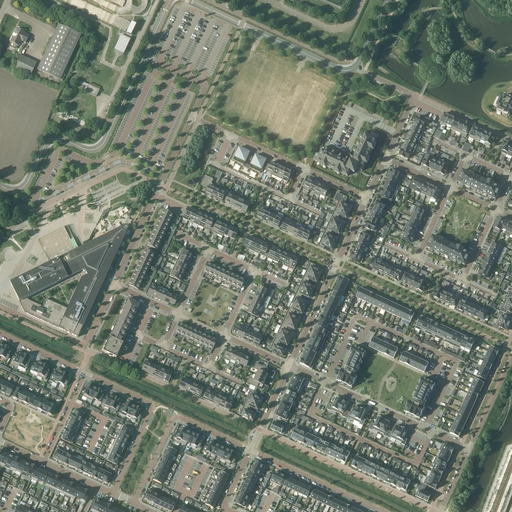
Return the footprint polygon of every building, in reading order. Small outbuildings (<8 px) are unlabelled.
[(131,34),(137,23),(131,21),(126,32),(131,34)] [(60,80),(81,35),(59,24),(37,70),(60,80)] [(11,42),(12,43),(10,47),(16,50),(18,46),(19,46),(21,41),(25,43),(29,36),(25,34),(25,33),(17,29),(11,42)] [(125,53),(130,37),(121,34),(115,49),(125,53)] [(20,56),(14,69),(30,77),(37,63),(20,56)] [(97,96),(101,87),(91,82),(90,84),(82,81),(81,84),(89,87),(87,91),(97,96)] [(511,107),(511,106),(511,98),(504,95),(502,99),(497,97),(493,105),(498,108),(497,112),(497,113),(501,115),(501,114),(507,117),(510,111),(511,111),(511,110),(511,107)] [(445,127),(450,116),(444,114),(439,124),(445,127)] [(450,129),(455,119),(450,116),(445,127),(446,124),(451,127),(450,129)] [(423,126),(426,121),(422,120),(422,119),(418,117),(418,118),(417,117),(414,122),(423,126)] [(455,131),(460,121),(455,119),(450,129),(455,131)] [(460,135),(466,122),(465,123),(460,121),(455,131),(460,134),(460,135)] [(421,131),(423,126),(414,122),(412,127),(421,131)] [(466,137),(471,126),(469,125),(470,124),(466,122),(460,135),(466,137)] [(419,135),(421,131),(412,127),(410,131),(421,136),(419,135)] [(474,140),(479,129),(473,127),(468,137),(474,140)] [(479,142),(484,132),(479,129),(474,140),(479,142)] [(362,171),(365,163),(366,163),(364,162),(366,158),(367,159),(372,149),(371,149),(372,145),(374,145),(376,140),(379,142),(382,134),(374,130),(370,138),(365,135),(352,163),(350,162),(349,164),(322,151),(319,156),(316,155),(314,161),(322,164),(323,163),(326,165),(326,166),(336,171),(336,169),(340,171),(339,173),(348,176),(350,171),(354,173),(357,169),(362,171)] [(421,136),(410,131),(408,136),(419,141),(421,136)] [(484,145),(489,134),(484,132),(479,142),(480,140),(485,142),(484,145)] [(493,142),(495,138),(494,137),(494,136),(489,134),(484,145),(489,147),(492,141),(493,142)] [(415,144),(417,140),(419,141),(408,136),(406,140),(417,146),(417,145),(415,144)] [(417,146),(406,140),(404,145),(415,150),(417,146)] [(506,155),(511,144),(506,142),(506,143),(505,142),(503,146),(504,147),(501,153),(506,155)] [(415,150),(404,145),(402,149),(401,149),(401,150),(413,155),(415,150)] [(255,155),(254,158),(248,156),(250,152),(239,147),(233,160),(243,165),(243,166),(250,170),(250,168),(260,173),(266,160),(255,155)] [(408,159),(410,154),(412,155),(413,155),(401,150),(399,154),(400,155),(400,156),(404,158),(405,157),(408,159)] [(428,168),(433,157),(428,155),(425,160),(424,160),(423,164),(423,165),(428,168)] [(433,170),(437,162),(432,160),(433,157),(428,168),(433,170)] [(272,175),(277,165),(271,162),(270,165),(268,164),(265,169),(268,170),(266,173),(272,175)] [(438,173),(444,162),(443,162),(442,164),(437,162),(433,170),(438,172),(438,173)] [(446,170),(449,164),(444,162),(438,173),(444,175),(444,174),(445,175),(447,171),(446,170)] [(277,178),(282,167),(277,165),(272,175),(277,178)] [(282,180),(287,169),(282,167),(277,178),(282,180)] [(292,172),(287,169),(282,180),(287,182),(289,180),(291,181),(293,176),(291,175),(292,172)] [(399,179),(402,173),(393,169),(392,171),(391,170),(389,174),(399,179)] [(501,188),(493,185),(494,183),(488,181),(488,182),(475,176),(476,175),(470,172),(469,173),(463,170),(457,182),(466,186),(465,187),(469,189),(470,188),(482,193),(482,195),(486,197),(487,195),(495,199),(501,188)] [(396,184),(398,179),(399,179),(389,174),(389,175),(390,175),(388,180),(396,184)] [(206,194),(212,196),(217,186),(212,184),(214,179),(205,175),(200,184),(207,188),(205,191),(207,192),(206,194)] [(416,189),(420,181),(414,178),(411,186),(416,189)] [(308,192),(313,182),(308,179),(307,182),(304,181),(302,186),(304,187),(303,190),(308,192)] [(393,189),(396,184),(388,180),(385,185),(396,190),(393,189)] [(420,193),(425,183),(420,181),(416,189),(421,191),(420,193)] [(314,195),(318,184),(313,182),(308,192),(309,192),(310,190),(315,192),(313,194),(314,195)] [(426,196),(430,185),(425,183),(420,193),(426,196)] [(319,197),(324,187),(318,184),(314,195),(319,197)] [(393,195),(396,190),(385,185),(383,190),(382,190),(394,195),(393,195)] [(431,198),(436,188),(430,185),(426,196),(431,198),(430,198),(431,198)] [(217,199),(221,191),(216,188),(217,186),(212,196),(217,199)] [(329,189),(324,187),(319,197),(320,195),(325,197),(328,198),(330,193),(328,192),(329,189)] [(438,196),(440,191),(439,191),(439,190),(437,189),(436,189),(435,189),(436,188),(431,198),(437,201),(440,197),(438,196)] [(391,201),(394,195),(382,190),(380,194),(381,194),(380,196),(391,201)] [(225,200),(228,192),(227,194),(226,193),(221,191),(217,199),(222,201),(223,200),(225,200)] [(231,205),(236,195),(230,192),(230,193),(228,192),(225,200),(226,201),(225,203),(231,205)] [(347,198),(338,193),(334,200),(338,202),(336,207),(350,213),(351,209),(349,208),(350,207),(344,204),(347,198)] [(236,208),(240,199),(235,197),(236,195),(231,205),(236,208)] [(241,210),(246,200),(246,199),(245,202),(240,199),(236,208),(241,210)] [(251,202),(246,200),(241,210),(246,212),(248,209),(249,210),(251,205),(250,205),(251,202)] [(386,211),(388,206),(383,203),(379,201),(378,201),(375,206),(386,211)] [(386,212),(386,211),(375,206),(375,207),(373,212),(383,217),(386,212)] [(423,217),(425,211),(415,206),(412,212),(423,217)] [(263,220),(267,210),(262,207),(261,210),(260,209),(258,214),(259,214),(257,217),(263,220)] [(348,217),(350,213),(336,207),(332,215),(338,218),(339,215),(345,218),(345,216),(348,217)] [(188,221),(193,211),(187,208),(182,219),(188,221)] [(101,215),(104,217),(106,213),(109,211),(108,209),(103,211),(101,215)] [(156,250),(173,215),(163,210),(147,245),(156,250)] [(268,222),(273,212),(267,210),(263,220),(268,222)] [(193,223),(198,213),(193,211),(188,221),(189,219),(194,221),(193,223)] [(273,225),(277,217),(272,214),(273,212),(268,222),(273,225)] [(379,220),(381,216),(383,217),(373,212),(370,217),(381,222),(381,221),(379,220)] [(420,222),(423,217),(412,212),(410,217),(420,222)] [(198,226),(203,215),(198,213),(193,223),(198,226)] [(203,228),(208,218),(203,215),(198,226),(203,228)] [(337,220),(338,218),(332,215),(329,223),(342,229),(344,225),(342,224),(342,222),(337,220)] [(281,226),(284,218),(283,220),(282,220),(282,219),(277,217),(273,225),(278,227),(279,226),(281,226)] [(379,227),(381,222),(370,217),(368,222),(379,227)] [(418,227),(420,222),(410,217),(412,218),(410,223),(418,227)] [(213,220),(208,218),(203,228),(209,231),(209,230),(210,231),(214,223),(213,222),(213,220)] [(287,231),(292,221),(286,218),(286,219),(284,218),(281,226),(282,227),(281,229),(287,231)] [(499,233),(505,220),(504,221),(503,220),(501,218),(500,219),(499,218),(497,223),(495,223),(493,227),(494,228),(493,230),(499,233)] [(505,233),(510,222),(505,220),(499,233),(501,228),(506,230),(505,233)] [(292,234),(296,225),(291,223),(292,221),(287,231),(292,234)] [(217,235),(222,224),(217,222),(216,223),(214,223),(210,231),(212,232),(217,235)] [(376,232),(379,227),(368,222),(365,227),(366,228),(370,230),(376,232)] [(340,233),(342,229),(329,223),(325,231),(331,233),(332,231),(337,233),(338,232),(340,233)] [(416,232),(418,227),(410,223),(407,228),(416,232)] [(222,237),(227,227),(222,224),(217,235),(222,237)] [(78,337),(106,275),(104,274),(108,267),(109,267),(110,265),(113,259),(114,257),(119,248),(121,244),(122,242),(125,235),(126,233),(128,229),(128,228),(128,227),(128,226),(127,226),(127,225),(126,225),(125,225),(124,226),(125,228),(116,232),(115,230),(110,232),(108,233),(108,234),(102,236),(100,237),(100,238),(86,244),(84,245),(84,246),(83,246),(83,247),(78,249),(76,244),(73,246),(64,227),(41,239),(52,261),(9,283),(24,313),(78,337)] [(297,236),(302,226),(301,228),(296,225),(292,234),(297,236)] [(302,238),(307,228),(302,226),(297,236),(302,238)] [(228,237),(232,229),(227,227),(222,237),(223,235),(228,237)] [(308,241),(312,231),(307,228),(302,238),(308,241)] [(413,237),(416,232),(407,228),(405,234),(402,232),(414,238),(413,237)] [(238,231),(232,229),(228,237),(234,240),(234,239),(235,240),(237,235),(236,234),(238,231)] [(330,236),(331,233),(325,231),(321,238),(335,245),(337,241),(334,240),(335,238),(330,236)] [(414,238),(402,232),(399,238),(411,243),(411,241),(412,242),(414,238)] [(372,243),(374,238),(363,233),(362,234),(361,234),(360,238),(372,243)] [(470,254),(463,250),(463,249),(458,246),(457,248),(445,242),(446,241),(439,238),(438,239),(432,236),(427,248),(435,252),(435,253),(439,255),(440,254),(452,259),(451,261),(456,263),(456,261),(465,265),(470,254)] [(249,249),(254,239),(248,237),(247,239),(246,239),(244,244),(245,244),(244,247),(249,249)] [(333,249),(335,245),(321,238),(318,247),(323,249),(325,247),(330,249),(331,247),(333,249)] [(366,247),(369,242),(372,244),(372,243),(360,238),(358,243),(366,247)] [(254,252),(259,241),(254,239),(249,249),(254,252)] [(259,254),(264,244),(259,241),(254,252),(259,254)] [(364,252),(366,247),(358,243),(356,249),(366,254),(366,253),(364,252)] [(501,253),(504,247),(493,243),(491,248),(501,253)] [(270,246),(264,244),(259,254),(265,257),(265,256),(266,257),(270,249),(269,248),(270,246)] [(273,261),(278,250),(273,248),(272,249),(270,249),(266,257),(268,258),(273,261)] [(499,258),(501,253),(491,248),(488,253),(499,258)] [(364,259),(366,254),(356,249),(353,254),(353,253),(352,253),(364,259)] [(138,290),(154,255),(145,250),(128,285),(138,290)] [(192,255),(190,254),(191,252),(185,250),(184,251),(181,250),(179,255),(189,260),(192,255)] [(278,263),(283,253),(278,250),(273,261),(278,263)] [(283,265),(288,255),(283,253),(278,263),(279,261),(284,263),(283,265)] [(360,264),(362,258),(364,259),(352,253),(351,257),(351,258),(351,259),(360,264)] [(497,263),(499,258),(488,253),(486,259),(497,263)] [(187,266),(189,260),(179,255),(177,261),(187,266)] [(289,268),(293,257),(288,255),(283,265),(289,268)] [(299,260),(293,257),(289,268),(294,270),(299,260)] [(492,267),(494,263),(496,264),(497,263),(486,259),(484,264),(494,269),(492,267)] [(378,271),(382,263),(376,260),(372,269),(378,271)] [(185,271),(187,266),(177,261),(174,266),(185,271)] [(207,263),(200,277),(202,277),(204,273),(211,276),(209,281),(211,281),(213,277),(230,285),(228,289),(229,290),(231,285),(238,288),(236,293),(238,294),(244,280),(207,263)] [(310,263),(306,271),(320,277),(322,273),(319,272),(320,271),(315,268),(316,266),(310,263)] [(383,274),(387,265),(382,263),(378,271),(383,274)] [(492,274),(494,269),(484,264),(481,269),(480,268),(480,269),(493,274),(492,274)] [(388,276),(392,268),(387,265),(383,274),(388,276)] [(182,276),(185,271),(174,266),(172,271),(182,276)] [(393,279),(398,269),(397,269),(397,270),(392,268),(388,276),(393,278),(393,279)] [(399,281),(403,272),(398,269),(393,279),(397,281),(397,280),(399,281)] [(493,274),(480,269),(479,273),(479,275),(490,280),(493,274)] [(180,281),(182,276),(172,271),(169,276),(180,281)] [(318,281),(320,277),(306,271),(303,279),(308,282),(310,279),(315,282),(316,280),(318,281)] [(407,285),(410,276),(405,274),(401,282),(407,285)] [(412,287),(417,277),(416,276),(415,279),(410,276),(407,285),(412,287)] [(347,286),(349,281),(340,277),(338,282),(347,286)] [(417,290),(422,279),(417,277),(412,287),(417,289),(417,290)] [(307,284),(308,282),(303,279),(299,287),(313,293),(314,289),(312,288),(313,286),(307,284)] [(425,287),(427,281),(422,279),(417,290),(422,292),(423,291),(425,287)] [(500,289),(504,291),(507,284),(509,284),(510,281),(505,279),(500,289)] [(345,291),(347,286),(338,282),(336,287),(345,291)] [(153,297),(157,286),(152,284),(147,294),(153,297)] [(262,285),(262,287),(260,287),(257,292),(268,297),(270,291),(268,290),(269,288),(262,285)] [(158,299),(161,291),(156,289),(158,286),(157,286),(153,297),(158,299)] [(311,297),(313,293),(299,287),(295,295),(301,297),(302,295),(307,297),(308,296),(311,297)] [(342,296),(345,291),(336,287),(333,292),(342,296)] [(361,300),(365,291),(360,288),(356,298),(361,300)] [(439,300),(443,291),(438,289),(436,292),(435,292),(433,296),(434,296),(434,297),(439,300)] [(163,302),(167,293),(161,291),(158,299),(163,302)] [(366,302),(370,293),(365,291),(361,300),(366,302)] [(444,302),(448,294),(443,292),(443,291),(439,300),(444,302)] [(268,297),(257,292),(255,297),(265,302),(268,297)] [(340,301),(342,296),(333,292),(331,297),(340,301)] [(168,304),(173,294),(172,294),(172,296),(167,293),(163,302),(168,304)] [(371,304),(375,295),(370,293),(366,302),(371,304)] [(177,296),(173,294),(168,304),(169,303),(174,305),(175,303),(177,304),(179,299),(176,298),(177,296)] [(450,304),(453,296),(448,294),(444,302),(450,304)] [(300,300),(301,297),(295,295),(292,303),(305,309),(307,305),(304,304),(305,302),(300,300)] [(376,307),(380,298),(375,295),(371,304),(376,307)] [(455,307),(459,299),(453,296),(450,304),(455,307)] [(265,302),(255,297),(253,302),(263,307),(265,302)] [(338,306),(340,301),(331,297),(329,302),(338,306)] [(381,309),(385,300),(380,298),(376,307),(381,309)] [(462,311),(467,302),(461,299),(457,308),(459,309),(458,310),(462,311)] [(116,358),(128,333),(126,332),(139,305),(128,300),(116,327),(114,326),(102,352),(116,358)] [(386,311),(390,302),(385,300),(381,309),(386,311)] [(263,307),(253,302),(250,307),(258,311),(261,306),(263,307)] [(335,311),(338,306),(329,302),(327,307),(335,311)] [(390,314),(395,304),(390,302),(386,311),(390,314)] [(468,313),(472,305),(467,303),(467,302),(462,311),(463,312),(463,311),(468,313)] [(303,313),(305,309),(292,303),(288,310),(294,313),(295,311),(300,313),(301,312),(303,313)] [(395,316),(400,307),(395,304),(390,314),(395,316)] [(511,306),(505,304),(503,308),(501,308),(500,311),(506,314),(508,312),(511,313),(511,306)] [(473,315),(478,305),(477,307),(472,305),(468,313),(473,315)] [(478,318),(483,307),(478,305),(473,315),(478,318)] [(258,311),(250,307),(248,313),(256,317),(258,311)] [(333,316),(335,311),(327,307),(324,311),(333,316)] [(400,318),(405,309),(400,307),(395,316),(400,318)] [(484,320),(489,310),(483,307),(478,318),(484,320)] [(405,320),(409,311),(405,309),(400,318),(405,320)] [(293,316),(294,313),(288,310),(284,318),(298,325),(300,321),(297,320),(298,318),(293,316)] [(331,320),(333,316),(324,311),(322,316),(331,320)] [(410,323),(415,314),(409,311),(405,320),(410,323)] [(508,319),(509,318),(505,317),(506,314),(500,311),(498,314),(499,315),(497,320),(510,326),(511,320),(508,319)] [(329,325),(331,320),(322,316),(320,321),(329,325)] [(421,328),(426,319),(420,316),(416,326),(421,328)] [(296,328),(298,325),(284,318),(281,326),(286,329),(288,327),(293,329),(294,327),(296,328)] [(426,331),(430,321),(426,319),(421,328),(426,331)] [(510,326),(497,320),(495,325),(494,324),(492,328),(499,331),(500,328),(503,329),(504,329),(507,331),(508,330),(509,330),(510,327),(509,326),(510,326)] [(320,321),(317,326),(326,330),(329,325),(320,321)] [(431,333),(435,323),(430,321),(426,331),(431,333)] [(238,336),(243,324),(239,322),(237,326),(235,325),(232,330),(234,331),(233,333),(238,335),(238,336)] [(208,353),(210,354),(216,341),(179,323),(172,337),(174,338),(176,333),(183,336),(181,341),(183,342),(185,337),(202,345),(200,349),(201,350),(203,346),(210,349),(208,353)] [(436,335),(440,325),(435,323),(431,333),(436,335)] [(243,339),(248,328),(247,331),(242,328),(244,324),(243,324),(238,336),(243,339)] [(441,337),(445,328),(440,325),(436,335),(441,337)] [(285,331),(286,329),(281,326),(277,334),(291,340),(292,337),(290,335),(291,334),(285,331)] [(317,326),(315,331),(327,337),(329,332),(326,330),(317,326)] [(248,341),(253,331),(248,328),(243,339),(248,341)] [(445,340),(450,330),(445,328),(441,337),(445,340)] [(450,342),(455,332),(450,330),(445,340),(450,342)] [(253,344),(257,335),(258,333),(253,331),(248,341),(253,344)] [(315,331),(313,336),(325,341),(327,337),(315,331)] [(455,344),(460,335),(455,332),(450,342),(455,344)] [(259,346),(263,338),(264,335),(258,333),(257,335),(253,344),(259,346)] [(289,344),(291,340),(277,334),(279,335),(277,340),(275,339),(273,342),(279,345),(280,342),(285,345),(286,343),(289,344)] [(460,347),(465,337),(460,335),(455,344),(460,347)] [(313,336),(310,340),(322,346),(325,341),(313,336)] [(465,349),(470,339),(465,337),(460,347),(465,349)] [(374,350),(378,340),(373,338),(369,347),(374,350)] [(470,351),(475,341),(470,339),(465,349),(470,351)] [(310,340),(308,345),(320,351),(322,346),(310,340)] [(379,352),(383,343),(378,340),(374,350),(379,352)] [(278,347),(279,345),(273,342),(270,350),(273,352),(272,353),(276,355),(277,353),(283,356),(285,352),(282,351),(283,350),(278,347)] [(384,354),(388,345),(383,343),(379,352),(384,354)] [(308,345),(306,350),(318,355),(320,351),(308,345)] [(389,356),(393,347),(388,345),(384,354),(389,356)] [(4,346),(0,355),(7,359),(11,353),(8,351),(9,348),(4,346)] [(338,381),(338,382),(350,387),(352,388),(353,384),(354,384),(357,377),(354,376),(356,372),(356,373),(362,359),(366,352),(353,346),(350,354),(352,354),(345,368),(346,368),(344,371),(341,370),(338,377),(337,381),(338,381)] [(499,351),(490,346),(488,352),(497,356),(499,351)] [(394,359),(398,349),(393,347),(389,356),(394,359)] [(230,362),(235,351),(229,349),(228,352),(226,351),(223,356),(226,357),(224,359),(230,362)] [(306,350),(304,354),(316,360),(318,355),(306,350)] [(235,351),(230,362),(235,364),(240,354),(235,351)] [(14,354),(10,363),(18,366),(24,355),(23,354),(23,353),(20,352),(19,353),(19,352),(17,355),(14,354)] [(404,364),(409,354),(404,352),(399,361),(404,364)] [(494,361),(497,356),(488,352),(485,356),(494,361)] [(240,367),(245,356),(240,354),(235,364),(240,367)] [(304,354),(302,359),(314,364),(316,360),(304,354)] [(409,366),(414,357),(409,354),(404,364),(409,366)] [(24,355),(18,366),(26,370),(30,361),(27,360),(29,357),(24,355)] [(250,359),(245,356),(240,367),(241,364),(246,367),(247,366),(249,367),(251,363),(249,362),(250,359)] [(494,361),(485,356),(483,361),(492,366),(494,361)] [(414,368),(419,359),(414,357),(409,366),(414,368)] [(147,372),(152,362),(146,359),(145,362),(144,362),(142,366),(143,367),(142,370),(147,372)] [(302,359),(300,364),(312,369),(314,364),(302,359)] [(419,371),(423,361),(419,359),(414,368),(419,371)] [(424,373),(429,364),(423,361),(419,371),(424,373)] [(492,366),(483,361),(481,366),(490,370),(492,366)] [(34,363),(31,370),(38,374),(43,364),(38,362),(36,365),(34,363)] [(152,375),(156,367),(151,364),(152,362),(147,372),(152,375)] [(253,369),(258,371),(256,375),(261,378),(266,368),(267,368),(269,364),(267,363),(265,367),(256,363),(253,369)] [(38,374),(37,376),(45,380),(49,371),(47,370),(48,366),(43,364),(38,374)] [(488,375),(490,370),(481,366),(479,371),(488,375)] [(157,377),(161,369),(156,367),(152,375),(157,377)] [(276,372),(267,368),(266,368),(261,378),(266,380),(268,376),(273,378),(276,372)] [(162,380),(167,369),(166,371),(161,369),(157,377),(162,380)] [(173,372),(167,369),(162,380),(168,382),(169,379),(170,380),(172,375),(171,374),(173,372)] [(53,372),(49,381),(57,385),(58,383),(58,382),(63,373),(62,372),(62,371),(59,370),(58,371),(57,370),(56,373),(53,372)] [(485,380),(488,375),(479,371),(476,376),(485,380)] [(63,373),(58,382),(58,383),(66,386),(69,379),(66,378),(68,375),(63,373)] [(256,388),(261,378),(256,375),(254,380),(249,378),(247,383),(256,387),(255,389),(256,390),(257,388),(256,388)] [(294,375),(291,382),(301,387),(303,388),(306,381),(294,375)] [(184,390),(189,379),(183,377),(182,379),(181,379),(179,384),(180,384),(178,387),(184,390)] [(264,385),(266,380),(261,378),(256,388),(257,388),(266,392),(269,387),(264,385)] [(189,392),(194,382),(189,379),(184,390),(189,392)] [(406,413),(418,418),(419,419),(421,416),(424,409),(422,407),(423,404),(424,404),(430,391),(432,392),(435,384),(422,379),(419,386),(413,399),(412,403),(409,401),(406,409),(404,412),(406,413)] [(482,388),(484,383),(475,379),(472,384),(482,388)] [(5,381),(0,391),(5,394),(10,383),(5,381)] [(194,394),(199,384),(194,382),(189,392),(194,394)] [(298,393),(301,387),(291,382),(288,389),(298,393)] [(10,383),(5,394),(10,396),(15,385),(10,383)] [(84,386),(81,393),(83,394),(82,396),(87,399),(93,387),(88,384),(87,388),(84,386)] [(202,396),(206,388),(204,387),(205,386),(199,384),(194,394),(200,397),(200,395),(202,396)] [(479,393),(482,388),(472,384),(470,389),(479,393)] [(17,386),(12,397),(17,399),(22,389),(17,386)] [(93,387),(87,399),(92,401),(93,399),(98,389),(93,387)] [(208,401),(213,390),(208,388),(207,388),(206,388),(202,396),(203,397),(203,398),(208,401)] [(22,389),(17,399),(22,402),(27,391),(22,389)] [(98,389),(93,399),(100,402),(104,395),(101,394),(102,391),(98,389)] [(255,393),(256,390),(255,389),(254,392),(251,390),(247,398),(261,405),(263,401),(262,401),(263,399),(256,396),(257,393),(255,393)] [(300,394),(298,393),(288,389),(285,395),(295,400),(297,401),(300,394)] [(477,398),(479,393),(470,389),(468,394),(477,398)] [(213,390),(208,401),(213,403),(217,395),(218,393),(213,390)] [(27,391),(22,402),(27,404),(32,393),(27,391)] [(32,393),(27,404),(32,406),(37,395),(32,393)] [(218,406),(223,395),(218,393),(217,395),(213,403),(218,406)] [(105,397),(101,406),(109,409),(109,408),(114,397),(113,397),(114,396),(110,394),(110,395),(109,395),(108,398),(105,397)] [(475,403),(477,398),(468,394),(466,399),(475,403)] [(37,395),(32,406),(37,409),(41,400),(42,398),(37,395)] [(223,408),(227,400),(222,397),(223,395),(218,406),(223,408)] [(292,406),(295,400),(285,395),(282,402),(292,406)] [(114,397),(109,408),(117,412),(121,404),(118,403),(119,400),(114,397)] [(342,401),(342,400),(337,397),(333,405),(330,404),(327,409),(331,411),(331,410),(336,412),(342,401)] [(259,409),(261,405),(247,398),(243,406),(249,409),(250,407),(258,410),(259,408),(259,409)] [(473,408),(475,403),(466,399),(463,404),(473,408)] [(41,400),(37,409),(42,411),(46,402),(45,402),(41,400)] [(46,402),(42,411),(47,413),(52,402),(47,400),(45,402),(46,402)] [(233,402),(227,400),(223,408),(229,410),(233,402)] [(345,402),(342,401),(336,412),(342,415),(341,416),(345,418),(348,412),(344,410),(348,403),(347,403),(347,402),(345,401),(345,402)] [(52,402),(47,413),(52,415),(57,405),(52,402)] [(122,404),(118,413),(126,417),(127,414),(131,405),(126,402),(125,406),(122,404)] [(289,413),(292,406),(282,402),(279,408),(289,413)] [(470,413),(473,408),(463,404),(461,408),(470,413)] [(131,405),(127,414),(132,417),(136,407),(131,405)] [(248,412),(249,409),(243,406),(240,415),(248,418),(247,420),(253,423),(255,417),(256,415),(248,412)] [(360,409),(357,407),(355,406),(354,406),(351,413),(348,412),(345,418),(348,419),(349,418),(354,421),(360,409)] [(132,417),(130,419),(135,421),(136,419),(139,420),(142,413),(139,412),(141,409),(136,407),(132,417)] [(291,414),(289,413),(279,408),(276,415),(288,421),(291,414)] [(365,411),(365,410),(361,408),(361,409),(360,408),(360,409),(354,421),(360,423),(359,424),(363,426),(365,420),(362,419),(366,411),(365,411)] [(468,418),(470,413),(461,408),(459,413),(468,418)] [(75,410),(73,415),(82,419),(84,414),(75,410)] [(466,423),(468,418),(459,413),(457,418),(466,423)] [(73,415),(71,420),(81,425),(84,420),(82,419),(73,415)] [(384,420),(383,419),(384,419),(379,417),(378,417),(375,425),(372,423),(369,429),(372,430),(373,429),(378,432),(384,420)] [(463,427),(466,423),(457,418),(454,423),(463,427)] [(71,420),(68,425),(79,430),(81,425),(71,420)] [(386,430),(389,422),(384,420),(378,432),(384,434),(383,435),(387,437),(389,431),(386,430)] [(271,429),(283,435),(286,429),(287,429),(289,426),(283,423),(282,426),(274,423),(271,429)] [(461,432),(463,427),(454,423),(452,428),(461,432)] [(68,425),(66,429),(76,434),(77,435),(79,430),(68,425)] [(121,425),(119,430),(120,431),(130,435),(132,430),(121,425)] [(401,428),(396,425),(392,433),(389,431),(387,437),(390,439),(391,437),(396,440),(401,428)] [(296,440),(302,429),(296,426),(291,438),(296,440)] [(401,428),(396,440),(401,442),(401,444),(404,445),(407,439),(404,438),(407,430),(406,430),(407,429),(403,427),(402,428),(401,428)] [(177,430),(174,437),(177,438),(176,440),(180,442),(186,430),(181,428),(180,431),(177,430)] [(459,438),(461,432),(452,428),(450,433),(459,438)] [(66,429),(64,434),(74,439),(76,434),(66,429)] [(301,443),(306,431),(302,429),(296,440),(301,443)] [(186,430),(180,442),(186,445),(187,442),(186,442),(191,433),(186,430)] [(118,435),(118,436),(127,440),(130,435),(120,431),(118,435)] [(306,445),(311,433),(306,431),(301,443),(306,445)] [(191,433),(186,442),(187,442),(192,445),(196,435),(191,433)] [(311,447),(316,435),(311,433),(306,445),(311,447)] [(64,434),(61,439),(72,444),(75,439),(74,439),(64,434)] [(117,435),(114,440),(125,445),(127,440),(118,436),(118,435),(117,435)] [(196,435),(192,445),(199,448),(202,441),(199,440),(201,437),(196,435)] [(316,450),(321,438),(316,435),(311,447),(316,450)] [(321,452),(326,440),(321,438),(316,450),(321,452)] [(114,440),(112,445),(123,450),(125,445),(114,440)] [(330,444),(331,442),(326,440),(321,452),(325,454),(330,444)] [(206,443),(203,450),(210,453),(215,444),(210,441),(209,445),(206,443)] [(210,453),(209,454),(215,457),(216,456),(215,456),(220,446),(215,444),(210,453)] [(335,447),(335,446),(330,444),(325,454),(330,456),(335,447)] [(340,449),(341,447),(336,444),(335,446),(335,447),(330,456),(335,459),(340,449)] [(451,456),(454,449),(442,444),(439,451),(441,452),(451,456)] [(112,445),(110,450),(120,455),(123,450),(112,445)] [(220,446),(215,456),(216,456),(220,458),(221,458),(225,448),(220,446)] [(58,448),(53,458),(58,461),(63,450),(58,448)] [(168,448),(166,452),(174,456),(176,451),(168,448)] [(220,458),(220,459),(225,462),(230,451),(225,448),(221,458),(220,458)] [(345,451),(344,451),(340,449),(335,459),(340,461),(345,451)] [(345,449),(344,451),(345,451),(340,461),(345,463),(351,451),(345,449)] [(63,450),(58,461),(63,463),(68,452),(63,450)] [(110,450),(107,455),(118,460),(120,455),(110,450)] [(225,462),(224,463),(229,465),(230,463),(233,464),(236,457),(233,456),(235,453),(230,451),(225,462)] [(68,452),(63,463),(68,465),(72,456),(73,455),(68,452)] [(166,452),(164,457),(172,461),(174,456),(166,452)] [(448,463),(451,456),(441,452),(438,458),(448,463)] [(0,465),(4,467),(5,465),(9,456),(4,453),(0,461),(0,465)] [(357,469),(362,457),(357,454),(351,466),(357,469)] [(107,455),(105,460),(116,465),(118,460),(107,455)] [(9,456),(5,465),(10,467),(15,458),(14,458),(9,456)] [(72,456),(68,465),(72,468),(77,458),(72,456)] [(164,457),(161,462),(170,465),(172,461),(164,457)] [(362,471),(367,459),(362,457),(357,469),(362,471)] [(445,469),(448,463),(438,458),(436,457),(433,464),(435,465),(445,469)] [(10,467),(9,469),(15,472),(16,471),(15,471),(20,461),(20,460),(15,458),(14,458),(15,458),(10,467)] [(77,458),(72,468),(77,470),(82,460),(77,458)] [(82,460),(77,470),(82,472),(87,461),(82,459),(82,460)] [(366,473),(372,461),(367,459),(362,471),(366,473)] [(20,461),(15,471),(16,471),(20,473),(21,473),(25,463),(20,461)] [(87,461),(82,472),(87,474),(92,464),(87,461)] [(371,475),(377,463),(372,461),(366,473),(371,475)] [(161,462),(159,466),(167,470),(170,465),(161,462)] [(255,462),(251,472),(259,476),(261,477),(265,466),(255,462)] [(20,473),(20,474),(26,477),(31,466),(25,463),(21,473),(20,473)] [(376,478),(382,466),(377,463),(371,475),(376,478)] [(92,464),(87,474),(92,477),(97,466),(92,464)] [(31,466),(26,477),(31,480),(36,468),(37,468),(31,465),(31,466)] [(442,476),(445,469),(435,465),(432,471),(442,476)] [(97,466),(92,477),(97,479),(102,468),(97,466)] [(159,466),(157,471),(165,475),(167,470),(159,466)] [(386,470),(387,468),(382,466),(376,478),(381,480),(386,470)] [(36,468),(31,480),(37,482),(38,480),(42,471),(37,468),(36,468)] [(102,468),(97,479),(102,481),(107,471),(102,468)] [(391,472),(390,472),(386,470),(381,480),(386,482),(391,472)] [(391,484),(396,473),(391,470),(390,472),(391,472),(386,482),(391,484)] [(42,471),(38,480),(43,483),(47,473),(42,471)] [(107,471),(102,481),(107,484),(108,481),(110,481),(111,477),(110,477),(112,473),(107,471)] [(157,471),(155,476),(163,479),(165,475),(157,471)] [(438,483),(442,476),(432,471),(429,478),(438,483)] [(220,472),(218,477),(226,481),(228,476),(220,472)] [(251,472),(248,476),(257,480),(259,476),(251,472)] [(275,472),(270,482),(281,487),(281,485),(285,476),(275,472)] [(396,487),(401,475),(396,473),(391,484),(396,487)] [(50,475),(45,486),(50,488),(55,477),(50,475)] [(401,489),(406,477),(401,475),(396,487),(401,489)] [(155,476),(153,480),(161,484),(163,479),(155,476)] [(248,476),(246,480),(255,484),(257,480),(248,476)] [(285,476),(281,485),(285,487),(289,478),(285,476)] [(55,477),(50,488),(55,491),(60,479),(55,477)] [(218,477),(216,481),(224,485),(226,481),(218,477)] [(411,479),(406,477),(401,489),(406,491),(411,479)] [(435,489),(438,483),(429,478),(427,477),(423,484),(435,489)] [(289,478),(285,487),(290,489),(294,480),(289,478)] [(60,479),(55,491),(59,493),(65,482),(60,479)] [(246,480),(244,485),(253,489),(255,484),(246,480)] [(294,480),(290,489),(294,491),(298,483),(294,480)] [(216,481),(214,486),(222,490),(224,485),(216,481)] [(65,482),(59,493),(64,495),(70,484),(69,484),(65,482)] [(70,484),(64,495),(69,497),(75,486),(70,483),(69,484),(70,484)] [(298,483),(294,491),(298,493),(302,485),(298,483)] [(244,485),(242,489),(251,493),(253,489),(244,485)] [(302,485),(298,493),(303,495),(307,487),(302,485)] [(75,486),(69,497),(74,500),(75,498),(79,488),(75,486)] [(214,486),(212,491),(220,494),(222,490),(214,486)] [(415,496),(428,502),(431,495),(423,492),(425,489),(419,486),(417,489),(418,490),(415,496)] [(307,487),(303,495),(307,497),(311,489),(307,487)] [(79,488),(75,498),(80,500),(84,491),(79,488)] [(148,489),(144,499),(154,504),(158,495),(159,494),(148,489)] [(242,489),(240,493),(249,497),(251,493),(242,489)] [(80,500),(79,502),(84,504),(90,493),(84,490),(84,491),(80,500)] [(314,490),(310,498),(315,500),(319,492),(314,490)] [(212,491),(209,495),(217,499),(220,494),(212,491)] [(319,492),(315,500),(320,503),(324,494),(319,492)] [(240,493),(236,503),(246,508),(251,498),(249,497),(240,493)] [(324,494),(320,503),(325,505),(328,497),(324,494)] [(158,495),(154,504),(158,506),(162,497),(158,495)] [(209,495),(207,500),(215,504),(217,499),(209,495)] [(162,497),(158,506),(162,508),(166,499),(162,497)] [(328,497),(325,505),(329,507),(333,499),(328,497)] [(166,499),(162,508),(167,510),(171,501),(166,499)] [(333,499),(329,507),(334,509),(338,501),(333,499)] [(96,500),(91,510),(95,511),(97,511),(102,503),(96,500)] [(207,500),(205,505),(213,508),(215,504),(207,500)] [(171,501),(167,510),(170,511),(171,511),(175,504),(171,501)] [(338,501),(334,509),(339,511),(342,503),(338,501)] [(103,511),(107,505),(102,503),(97,511),(103,511)] [(342,503),(339,511),(340,511),(344,511),(347,505),(342,503)]
